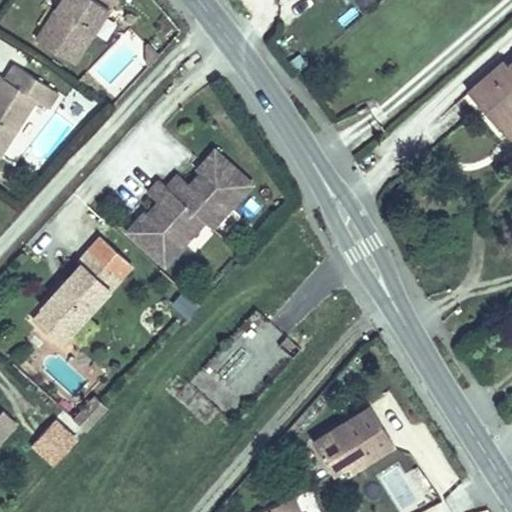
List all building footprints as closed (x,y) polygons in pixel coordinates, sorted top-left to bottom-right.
[(61,0),(36,40),(73,63),(112,0),(61,0)] [(158,53),(146,43),(144,44),(146,63),(147,65),(158,53)] [(511,62),(508,66),(503,61),(468,92),(502,130),(511,121),(511,62)] [(0,154),(34,99),(47,107),(57,91),(13,64),(4,78),(0,75),(0,154)] [(510,140),(511,138),(511,121),(502,130),(510,140)] [(167,187),(195,212),(204,221),(212,228),(252,184),(215,149),(202,163),(211,171),(206,177),(200,172),(188,184),(178,175),(167,187)] [(211,171),(202,163),(196,169),(200,172),(206,177),(211,171)] [(138,218),(126,231),(163,265),(204,221),(195,212),(167,187),(159,180),(147,193),(157,202),(146,214),(152,220),(147,226),(138,218)] [(144,212),(138,218),(147,226),(152,220),(146,214),(144,212)] [(41,308),(42,310),(69,333),(130,264),(99,237),(77,262),(80,264),(64,281),(68,284),(63,290),(59,287),(41,308)] [(64,281),(59,287),(63,290),(68,284),(64,281)] [(172,305),(189,317),(201,299),(183,288),(172,305)] [(59,345),(69,333),(42,310),(33,321),(59,345)] [(292,357),(300,349),(286,337),(278,346),(292,357)] [(74,420),(86,431),(107,408),(95,397),(74,420)] [(333,474),(349,464),(348,462),(360,454),(364,461),(393,443),(370,406),(312,442),(333,474)] [(0,440),(16,422),(3,410),(0,412),(0,440)] [(440,497),(462,481),(429,437),(407,454),(440,497)] [(352,469),(364,461),(360,454),(348,462),(349,464),(352,469)] [(400,511),(419,499),(398,463),(378,475),(400,511)] [(299,511),(292,496),(258,511),(299,511)]
